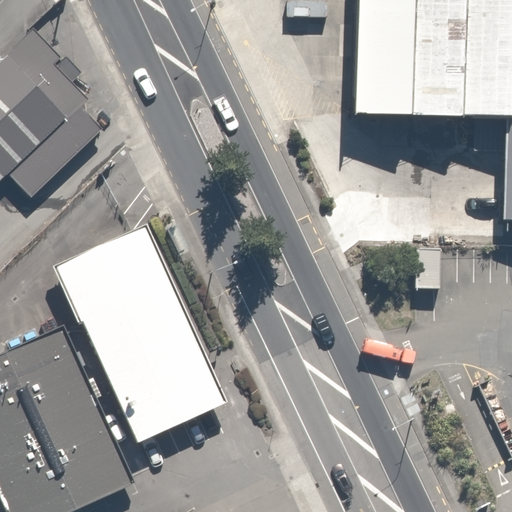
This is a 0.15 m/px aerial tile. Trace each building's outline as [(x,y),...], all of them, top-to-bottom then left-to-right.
[(500,222),(511,222),(511,0),(353,0),(350,116),(473,119),(472,152),(502,153),(500,222)] [(30,43),(0,71),(0,196),(92,108),(30,43)] [(226,404),(139,220),(44,265),(131,448),(226,404)] [(439,286),(441,244),(412,243),(410,285),(439,286)] [(74,511),(127,487),(48,322),(0,344),(0,511),(74,511)]
